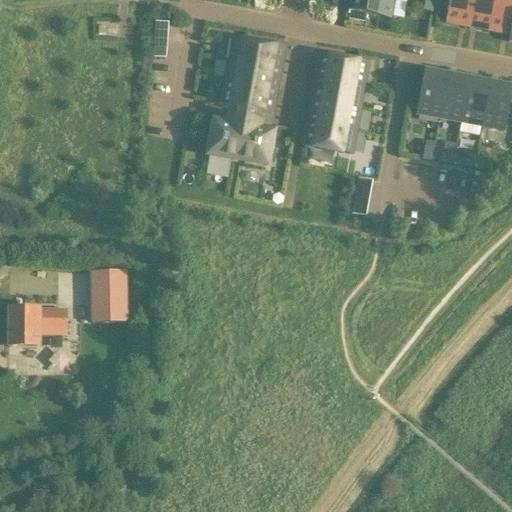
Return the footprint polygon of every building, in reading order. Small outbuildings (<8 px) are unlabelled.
[(348,0),(346,11),(350,12),(349,19),(365,22),(366,15),(391,20),(394,0),(348,0)] [(473,0),(450,0),(446,22),(468,26),(473,0)] [(495,0),(473,0),(468,26),(489,30),(495,0)] [(511,0),(495,0),(489,30),(510,34),(511,34),(511,27),(511,0)] [(422,3),(420,11),(432,14),(433,5),(422,3)] [(167,24),(155,24),(155,32),(167,33),(167,24)] [(155,32),(154,41),(166,42),(167,33),(155,32)] [(233,40),(229,62),(280,71),(284,49),(233,40)] [(166,42),(154,41),(154,49),(165,50),(166,42)] [(165,59),(165,50),(154,49),(153,58),(165,59)] [(364,88),(368,64),(319,55),(314,79),(364,88)] [(229,62),(225,83),(276,92),(280,71),(229,62)] [(425,71),(417,116),(439,120),(447,75),(425,71)] [(468,79),(447,75),(439,120),(460,124),(468,79)] [(360,106),(364,88),(314,79),(310,101),(359,110),(360,106)] [(489,83),(468,79),(460,124),(481,128),(489,83)] [(225,83),(221,105),(238,108),(246,110),(255,112),(272,115),(276,92),(225,83)] [(511,87),(489,83),(481,128),(503,132),(511,87)] [(355,133),(359,110),(310,101),(306,124),(355,133)] [(246,110),(238,108),(236,119),(219,116),(218,123),(213,123),(207,155),(237,161),(246,110)] [(272,134),(268,133),(269,126),(253,123),(255,112),(246,110),(237,161),(266,166),(272,134)] [(351,156),(355,133),(306,124),(302,147),(351,156)] [(424,149),(422,160),(431,162),(433,150),(424,149)] [(442,155),(440,164),(452,166),(454,157),(442,155)] [(467,156),(465,168),(473,170),(475,158),(467,156)] [(475,158),(473,170),(482,171),(484,160),(475,158)] [(371,183),(359,181),(357,189),(369,191),(371,183)] [(369,191),(357,189),(356,198),(368,200),(369,191)] [(356,198),(354,206),(366,208),(368,200),(356,198)] [(354,206),(352,215),(365,217),(366,208),(354,206)] [(126,272),(88,273),(90,324),(128,323),(126,272)] [(8,312),(8,348),(40,348),(40,330),(67,330),(67,321),(66,310),(40,310),(40,311),(8,312)]
